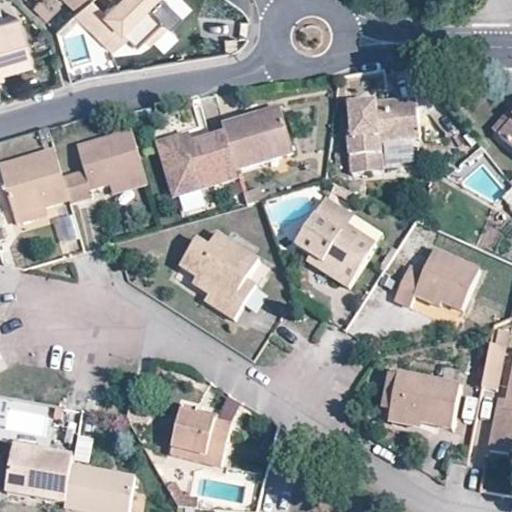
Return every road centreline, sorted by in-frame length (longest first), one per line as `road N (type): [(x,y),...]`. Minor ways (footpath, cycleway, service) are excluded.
road 1 (residential): [(443,511),(187,353),(7,298)]
road 2 (residential): [(280,56),(257,71),(0,128)]
road 3 (residential): [(343,34),(511,48)]
